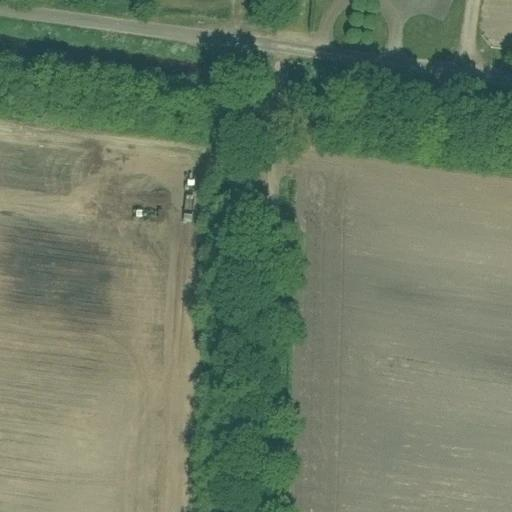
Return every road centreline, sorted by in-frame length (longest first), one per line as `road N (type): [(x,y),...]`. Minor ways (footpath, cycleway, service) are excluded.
road 1 (unclassified): [(280,48),(268,511)]
road 2 (residential): [(0,10),(280,48)]
road 3 (residential): [(280,48),(511,80)]
